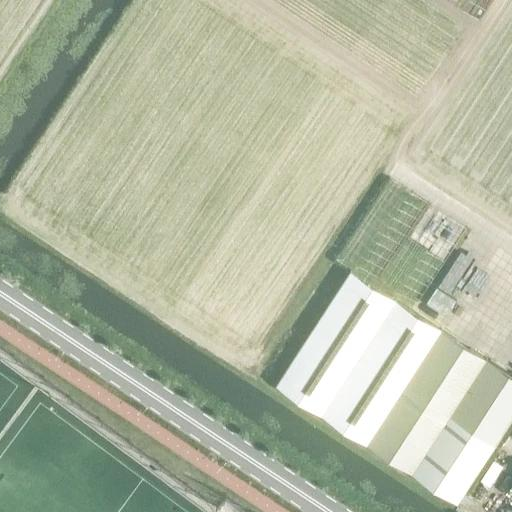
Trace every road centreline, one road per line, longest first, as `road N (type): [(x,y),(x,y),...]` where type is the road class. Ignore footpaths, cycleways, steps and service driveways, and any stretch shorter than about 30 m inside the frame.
road 1 (tertiary): [(0,294),(323,511)]
road 2 (track): [(479,234),(474,221),(398,165),(500,0)]
